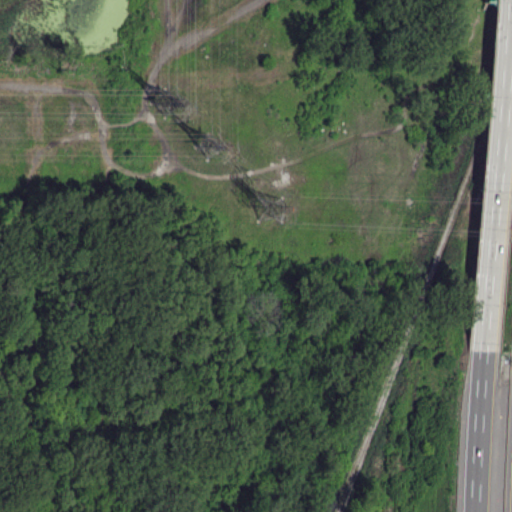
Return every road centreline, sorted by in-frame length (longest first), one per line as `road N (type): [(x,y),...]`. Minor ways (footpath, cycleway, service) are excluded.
road 1 (motorway): [(511,0),(485,351)]
road 2 (motorway): [(485,351),(477,497)]
